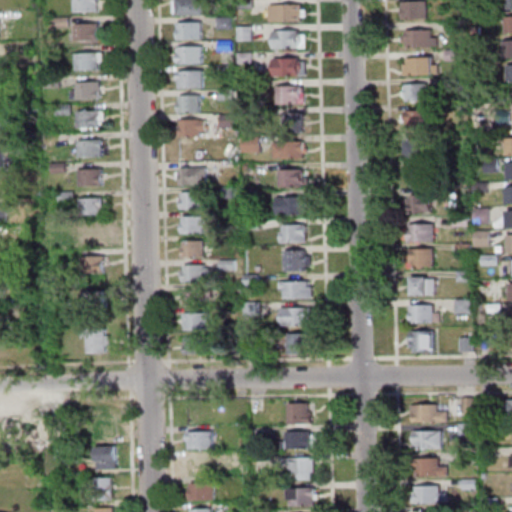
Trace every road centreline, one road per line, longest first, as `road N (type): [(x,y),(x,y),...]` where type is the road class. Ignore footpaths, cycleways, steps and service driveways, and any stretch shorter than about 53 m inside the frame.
road 1 (residential): [(150,511),(135,0)]
road 2 (residential): [(362,511),(348,0)]
road 3 (residential): [(511,372),(0,385)]
